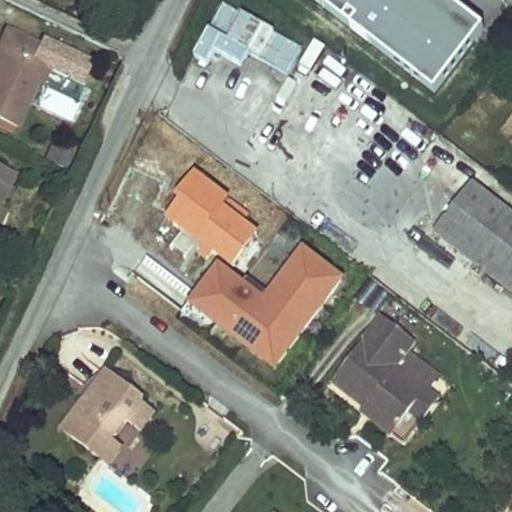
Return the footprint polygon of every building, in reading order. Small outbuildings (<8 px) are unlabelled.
[(312,0),(433,93),(484,28),(447,0),(312,0)] [(306,51),(231,3),(198,54),(211,62),(219,50),(244,66),(253,52),(290,76),(306,51)] [(59,53),(6,30),(0,41),(0,119),(23,128),(59,53)] [(0,208),(0,200),(14,175),(0,168),(0,230),(9,212),(0,208)] [(192,252),(194,255),(197,256),(203,248),(234,272),(258,241),(223,213),(230,205),(195,178),(176,203),(180,206),(167,222),(170,224),(184,235),(172,250),(186,261),(192,252)] [(511,293),(511,217),(476,190),(439,238),(511,293)] [(170,224),(153,246),(183,268),(194,255),(192,252),(186,261),(172,250),(184,235),(170,224)] [(276,376),(346,286),(305,254),(263,307),(223,276),(194,313),(276,376)] [(409,412),(427,389),(396,365),(415,342),(383,316),(331,381),(364,407),(368,402),(398,425),(409,412)] [(92,387),(104,370),(100,366),(84,380),(92,387)] [(70,435),(84,445),(99,456),(110,440),(125,419),(140,429),(152,411),(138,400),(141,396),(104,370),(92,387),(91,388),(95,392),(89,400),(83,395),(71,412),(81,419),(70,435)] [(89,387),(83,395),(89,400),(95,392),(91,388),(89,387)] [(422,421),(439,399),(427,389),(409,412),(422,421)] [(391,434),(398,425),(368,402),(364,407),(361,411),(391,434)] [(81,419),(71,412),(60,428),(70,435),(81,419)] [(110,440),(99,456),(110,463),(121,448),(110,440)]
